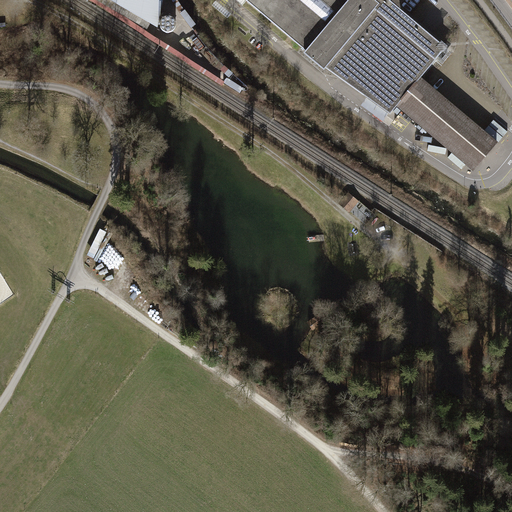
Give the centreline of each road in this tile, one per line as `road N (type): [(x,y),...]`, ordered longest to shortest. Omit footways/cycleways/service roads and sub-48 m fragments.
road 1 (track): [(28,0),(275,158),(462,317),(511,374)]
road 2 (track): [(326,449),(74,275)]
road 3 (track): [(326,449),(434,467),(511,495)]
road 4 (track): [(0,84),(62,87),(94,103),(117,139),(109,189)]
road 5 (track): [(74,275),(0,409)]
